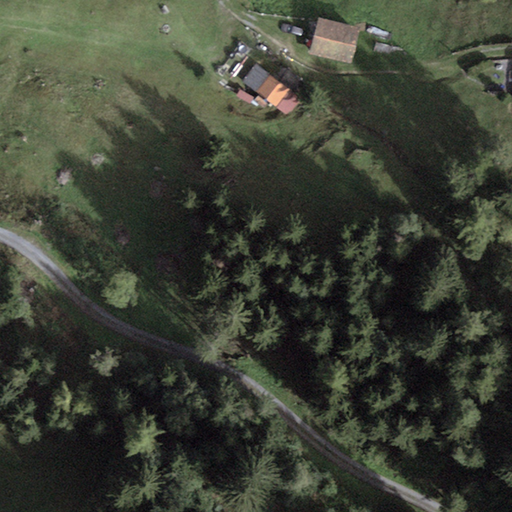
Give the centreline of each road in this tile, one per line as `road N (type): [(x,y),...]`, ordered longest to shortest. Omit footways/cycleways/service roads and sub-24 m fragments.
road 1 (track): [(0,232),(75,294),(136,333),(216,364),(337,455),(437,511)]
road 2 (track): [(511,51),(423,67),(320,67),(231,11)]
